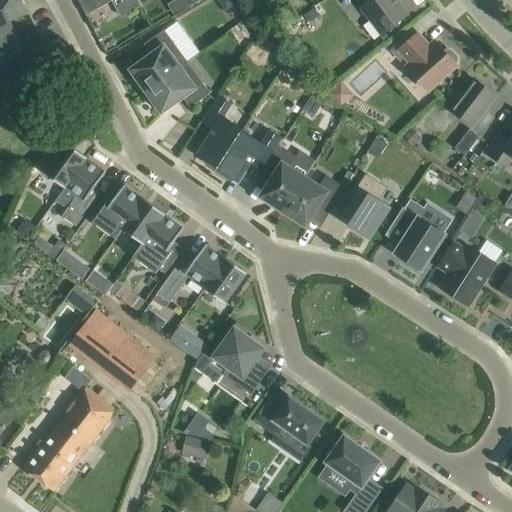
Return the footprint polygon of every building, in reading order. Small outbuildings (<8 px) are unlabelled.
[(113,0),(93,0),(99,9),(113,0)] [(190,2),(188,0),(170,0),(167,2),(173,13),(190,2)] [(361,0),(366,6),(362,8),(382,35),(409,14),(398,0),(361,0)] [(309,22),(319,15),(314,7),(304,14),(309,22)] [(0,46),(14,41),(2,10),(0,10),(0,46)] [(133,80),(143,94),(180,67),(188,62),(164,29),(144,44),(152,55),(132,70),(137,77),(133,80)] [(433,48),(419,33),(399,51),(410,63),(406,66),(429,91),(458,66),(455,63),(457,61),(457,57),(451,50),(447,50),(445,52),(438,44),(433,48)] [(260,48),(253,44),(246,55),(253,59),(260,48)] [(180,67),(143,94),(153,108),(157,105),(162,112),(183,96),(191,107),(211,92),(202,81),(195,87),(180,67)] [(496,95),(475,79),(452,110),(473,126),(496,95)] [(302,110),(313,116),(322,101),(311,94),(302,110)] [(203,162),(216,170),(243,129),(223,117),(232,104),(218,95),(202,121),(214,128),(198,153),(206,158),(203,162)] [(413,127),(404,135),(414,145),(423,137),(413,127)] [(255,157),(267,165),(280,146),(279,145),(283,139),(270,131),(262,143),(243,131),(244,130),(243,129),(216,170),(215,171),(229,180),(232,177),(239,181),(255,157)] [(465,155),(480,136),(470,129),(455,148),(465,155)] [(511,140),(511,141),(500,133),(487,154),(507,166),(511,157),(511,140)] [(66,186),(86,158),(87,157),(66,142),(65,145),(55,138),(44,155),(53,161),(45,173),(65,188),(66,186)] [(378,138),(369,152),(379,158),(388,144),(378,138)] [(283,212),(306,177),(292,168),(298,158),(280,146),(267,165),(263,171),(273,177),(260,197),(283,212)] [(475,153),(470,159),(474,163),(479,157),(475,153)] [(86,158),(66,186),(78,195),(62,217),(76,227),(100,192),(94,188),(106,172),(86,158)] [(345,188),(354,174),(349,171),(340,185),(345,188)] [(366,174),(340,215),(351,222),(348,226),(370,240),(392,207),(380,200),(388,188),(366,174)] [(320,186),(306,177),(283,212),(306,227),(319,207),(329,213),(345,188),(326,176),(320,186)] [(123,229),(144,200),(124,186),(121,191),(112,185),(95,209),(104,215),(96,225),(116,239),(123,229)] [(465,190),(457,206),(470,212),(478,196),(465,190)] [(143,244),(144,243),(164,215),(165,213),(145,199),(144,200),(123,229),(143,244)] [(408,208),(416,212),(420,205),(412,201),(408,208)] [(400,245),(395,253),(422,271),(445,233),(419,216),(418,217),(403,207),(385,235),(400,245)] [(484,217),(473,210),(460,230),(471,237),(484,217)] [(143,244),(134,256),(157,273),(160,268),(166,272),(183,248),(175,241),(184,229),(164,215),(144,243),(143,244)] [(25,220),(18,230),(28,237),(35,227),(25,220)] [(0,244),(8,225),(0,221),(0,244)] [(52,244),(47,250),(55,256),(65,242),(57,237),(52,244)] [(449,273),(440,287),(469,305),(496,263),(466,245),(464,248),(453,241),(438,266),(449,273)] [(206,287),(226,259),(206,245),(195,260),(190,257),(180,271),(175,268),(158,293),(170,302),(189,275),(206,287)] [(57,261),(70,270),(78,259),(65,250),(57,261)] [(226,258),(226,259),(206,287),(205,288),(225,303),(247,272),(226,258)] [(91,286),(100,275),(93,270),(85,281),(91,286)] [(511,299),(511,272),(500,292),(511,299)] [(0,292),(1,293),(6,292),(10,285),(7,278),(1,276),(0,276),(0,292)] [(145,298),(118,279),(110,290),(137,309),(145,298)] [(76,285),(65,299),(87,315),(98,301),(76,285)] [(257,336),(240,324),(228,341),(229,341),(215,360),(230,370),(225,377),(251,395),(270,368),(258,359),(261,355),(265,348),(254,340),(257,336)] [(181,325),(170,339),(182,348),(193,334),(181,325)] [(101,368),(131,390),(132,391),(160,354),(130,331),(101,368)] [(38,361),(41,366),(48,368),(53,365),(55,359),(52,353),(46,351),(40,354),(38,361)] [(98,396),(104,388),(77,368),(70,377),(86,389),(24,468),(37,478),(47,465),(51,468),(61,456),(73,440),(73,439),(93,413),(88,408),(98,395),(98,396)] [(110,392),(104,388),(98,396),(98,395),(88,408),(93,413),(73,439),(73,440),(61,456),(51,468),(47,465),(37,478),(54,491),(117,410),(104,400),(110,392)] [(271,396),(254,421),(276,436),(283,426),(309,443),(324,421),(290,397),(284,405),(271,396)] [(0,434),(15,414),(0,402),(0,434)] [(185,432),(211,439),(219,427),(198,413),(185,432)] [(346,436),(345,435),(344,436),(344,437),(327,461),(326,462),(327,463),(328,463),(361,486),(344,511),(343,511),(366,511),(383,488),(369,478),(380,462),(381,461),(380,460),(367,451),(367,450),(366,449),(365,450),(360,447),(361,446),(360,445),(359,446),(346,436)] [(211,442),(186,436),(182,454),(206,460),(211,442)] [(444,511),(446,510),(442,507),(444,503),(418,485),(416,489),(409,483),(388,511),(444,511)] [(262,500),(261,510),(273,511),(275,502),(262,500)]
